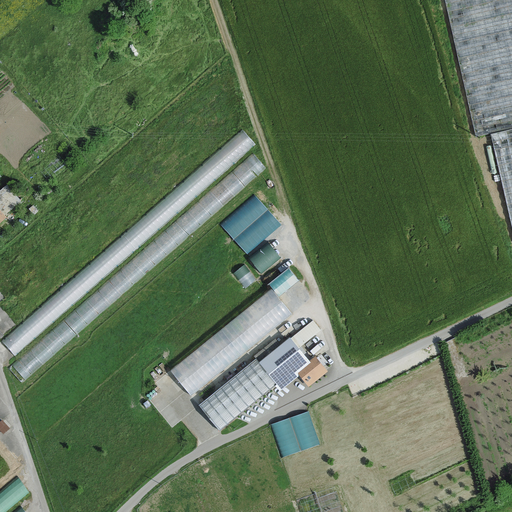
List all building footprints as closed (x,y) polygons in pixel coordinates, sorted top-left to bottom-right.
[(490,133),(511,128),(511,0),(445,0),(476,136),(490,133)] [(0,276),(0,289),(5,295),(231,96),(220,83),(0,276)] [(2,307),(14,320),(240,120),(228,107),(2,307)] [(511,228),(511,128),(490,133),(511,228)] [(3,341),(16,355),(256,144),(243,130),(3,341)] [(253,154),(10,368),(23,382),(267,169),(253,154)] [(224,223),(250,252),(283,222),(257,193),(224,223)] [(263,269),(284,257),(275,242),(253,254),(263,269)] [(244,287),(256,281),(248,265),(236,271),(244,287)] [(289,269),(271,284),(279,295),(298,279),(289,269)] [(172,370),(192,395),(293,314),(272,288),(172,370)] [(314,321),(292,338),(300,347),(321,330),(314,321)] [(290,335),(258,361),(277,383),(279,386),(298,370),(311,361),(300,347),(292,338),(290,335)] [(256,357),(199,403),(220,429),(277,383),(258,361),(256,357)] [(311,361),(298,370),(309,383),(326,370),(315,357),(311,361)] [(310,409),(272,422),(284,455),(322,442),(310,409)] [(7,448),(0,453),(0,478),(19,462),(7,448)] [(21,475),(0,492),(0,511),(3,511),(32,488),(21,475)]
